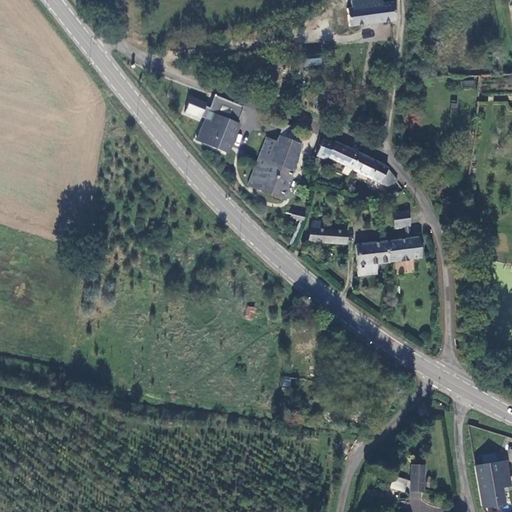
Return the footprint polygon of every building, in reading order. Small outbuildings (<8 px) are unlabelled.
[(348,27),(395,19),(393,2),(382,4),(380,0),(358,0),(352,1),(350,1),(351,8),(347,9),(348,27)] [(197,142),(226,154),(243,108),(215,98),(210,110),(205,109),(206,106),(191,100),(185,115),(200,121),(201,119),(206,121),(197,142)] [(289,140),(294,126),(283,123),(278,136),(289,140)] [(280,197),(300,144),(289,140),(278,136),(276,142),(266,138),(248,185),(280,197)] [(344,166),(352,170),(360,154),(335,142),(334,144),(323,140),(316,156),(325,160),(327,157),(344,166)] [(352,170),(380,184),(387,169),(383,165),(360,154),(352,170)] [(341,173),(349,177),(352,170),(344,166),(341,173)] [(394,177),(387,169),(380,184),(385,186),(387,187),(394,177)] [(290,218),(302,221),(305,214),(292,210),(290,218)] [(408,211),(392,213),(393,228),(409,226),(408,211)] [(310,243),(346,244),(346,230),(320,230),(320,221),(311,221),(310,243)] [(417,236),(386,241),(388,263),(420,258),(417,236)] [(376,265),(388,263),(386,241),(355,246),(359,277),(377,274),(376,265)] [(247,306),(245,316),(254,317),(256,308),(247,306)] [(507,461),(496,463),(500,489),(511,487),(507,461)] [(496,463),(475,466),(483,508),(503,505),(500,489),(496,463)] [(409,490),(420,490),(422,465),(410,465),(409,490)] [(390,488),(405,492),(408,481),(393,476),(390,488)]
